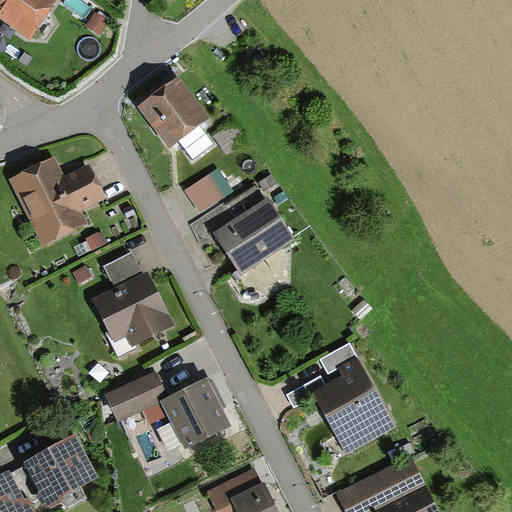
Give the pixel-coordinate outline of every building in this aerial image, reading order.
[(54,0),(0,0),(0,16),(29,37),(54,0)] [(95,13),(85,29),(103,39),(112,23),(95,13)] [(176,75),(136,106),(167,146),(207,115),(176,75)] [(55,157),(10,180),(42,245),(87,223),(81,211),(109,198),(91,162),(64,176),(55,157)] [(220,169),(187,189),(201,212),(234,190),(220,169)] [(294,238),(268,198),(215,233),(242,273),(294,238)] [(116,288),(92,300),(115,344),(127,338),(131,346),(175,324),(148,272),(144,274),(133,252),(105,266),(116,288)] [(349,343),(320,359),(329,374),(340,367),(355,359),(357,358),(349,343)] [(315,396),(348,454),(394,429),(355,359),(340,367),(345,377),(314,394),(315,396)] [(155,370),(105,393),(119,420),(162,402),(161,399),(168,395),(155,370)] [(230,425),(205,376),(168,395),(161,399),(162,402),(185,447),(230,425)] [(314,394),(327,387),(320,376),(286,395),(293,409),(315,396),(314,394)] [(25,462),(40,490),(38,496),(44,506),(51,508),(60,503),(70,507),(86,498),(81,487),(98,478),(84,451),(75,435),(25,462)] [(337,494),(346,511),(440,511),(412,456),(337,494)] [(278,511),(264,481),(260,483),(253,469),(208,490),(218,511),(231,511),(236,510),(236,511),(278,511)] [(0,475),(0,511),(35,511),(36,510),(32,501),(24,499),(9,470),(0,475)]
